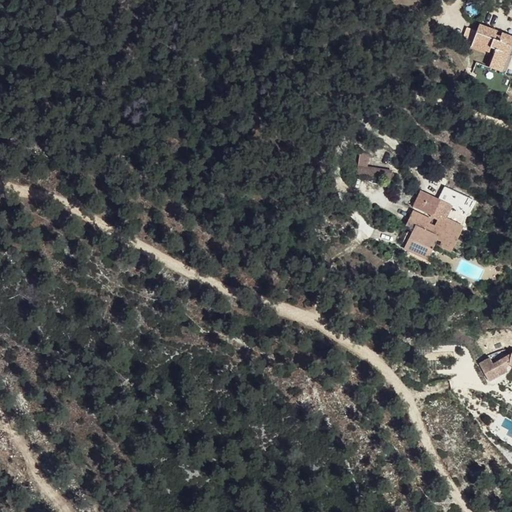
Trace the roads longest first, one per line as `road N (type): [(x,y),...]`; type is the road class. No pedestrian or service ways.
road 1 (track): [(0,167),(381,354),(474,511)]
road 2 (residential): [(511,133),(409,109),(348,139),(341,187),(353,213)]
